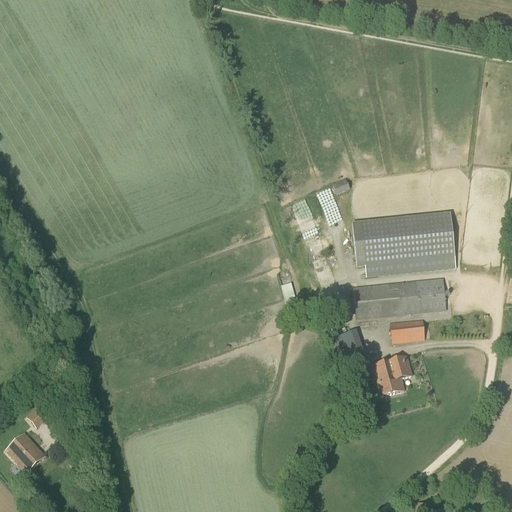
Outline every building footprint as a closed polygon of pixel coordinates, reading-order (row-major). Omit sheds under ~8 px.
[(332,185),(336,197),(350,191),(345,180),(332,185)] [(450,213),(351,223),(355,269),(364,268),(365,280),(455,271),(450,213)] [(278,278),(289,317),(299,315),(288,275),(278,278)] [(351,289),(355,322),(446,312),(443,280),(351,289)] [(424,342),(422,321),(389,325),(391,345),(424,342)] [(356,332),(332,340),(344,376),(368,368),(356,332)] [(406,359),(370,369),(379,400),(404,393),(401,382),(412,379),(406,359)] [(35,392),(27,399),(36,409),(44,402),(35,392)] [(48,420),(37,409),(25,419),(36,431),(48,420)] [(24,436),(5,453),(26,476),(45,459),(24,436)]
